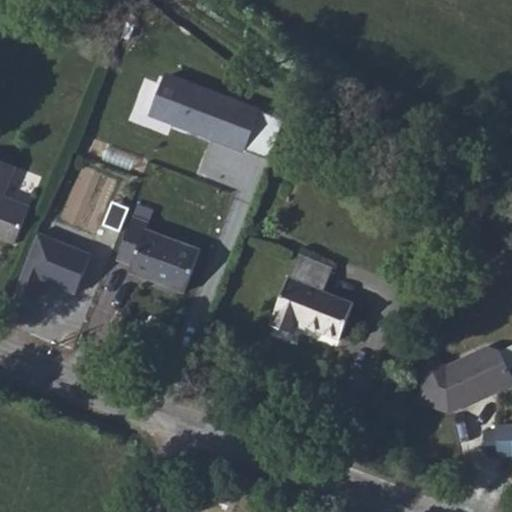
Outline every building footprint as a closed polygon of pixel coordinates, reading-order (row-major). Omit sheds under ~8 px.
[(0,0),(0,26),(5,28),(15,6),(0,0)] [(152,106),(188,120),(187,123),(270,155),(285,116),(202,84),(201,87),(165,73),(152,106)] [(4,196),(16,167),(0,159),(0,238),(15,245),(30,206),(4,196)] [(134,217),(150,223),(154,210),(138,204),(134,217)] [(185,292),(201,250),(147,229),(150,223),(134,217),(118,259),(133,265),(130,272),(185,292)] [(39,233),(15,292),(34,299),(42,279),(77,293),(92,254),(39,233)] [(354,304),(324,292),(333,269),(299,255),(290,279),(289,278),(275,313),(276,314),(272,325),(292,333),(297,322),(341,339),(354,304)] [(493,392),(511,382),(511,376),(501,351),(489,347),(448,367),(428,360),(413,400),(450,413),(486,395),(484,391),(489,389),(493,392)] [(511,455),(511,425),(496,426),(496,430),(484,431),(485,446),(497,445),(498,456),(511,455)]
